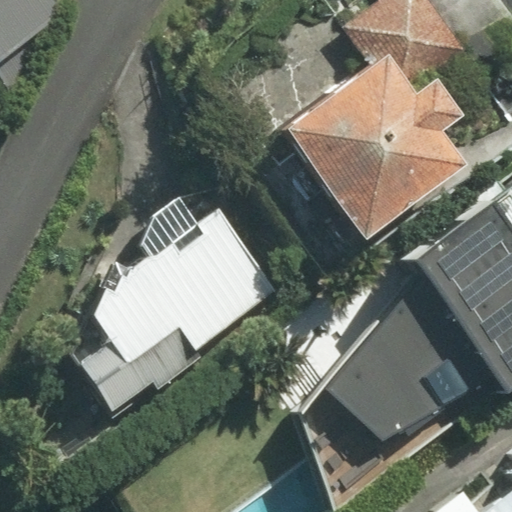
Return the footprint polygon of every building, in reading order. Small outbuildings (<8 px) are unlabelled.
[(0,0),(0,55),(55,19),(42,0),(0,0)] [(340,257),(441,166),(421,140),(442,125),(408,87),(457,44),(417,0),(368,0),(327,38),(351,61),(244,151),(340,257)] [(74,351),(45,372),(83,421),(124,390),(134,404),(271,299),(203,209),(53,323),(74,351)] [(361,322),(294,404),(347,452),(454,385),(469,409),(511,382),(511,288),(456,213),(378,270),(361,322)] [(511,511),(511,469),(460,511),(456,511),(439,490),(412,511),(511,511)]
